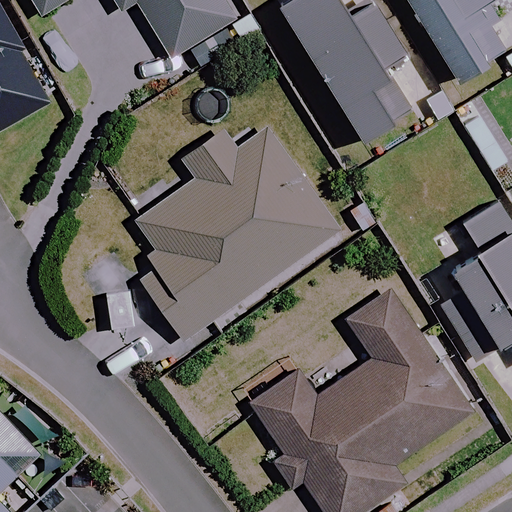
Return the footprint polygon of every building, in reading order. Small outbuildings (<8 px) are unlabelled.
[(112,0),(122,16),(142,4),(176,59),(236,22),(222,0),(28,0),(40,18),(68,0),(112,0)] [(352,20),(339,0),(297,0),(282,9),(365,143),(411,114),(385,72),(408,58),(375,5),(352,20)] [(408,0),(460,81),(506,52),(489,25),(479,10),(494,0),(408,0)] [(0,137),(51,110),(0,17),(0,137)] [(340,232),(268,128),(235,151),(223,132),(184,159),(198,179),(135,222),(164,263),(143,278),(186,340),(340,232)] [(511,205),(509,200),(464,224),(482,257),(455,272),(468,295),(445,307),(475,364),(511,343),(511,205)] [(254,405),(285,453),(270,463),(291,495),(306,485),(323,511),(368,511),(406,488),(392,466),(472,414),(391,289),(344,319),(373,363),(316,401),(299,375),(254,405)] [(0,511),(26,511),(7,491),(48,451),(0,401),(0,511)]
